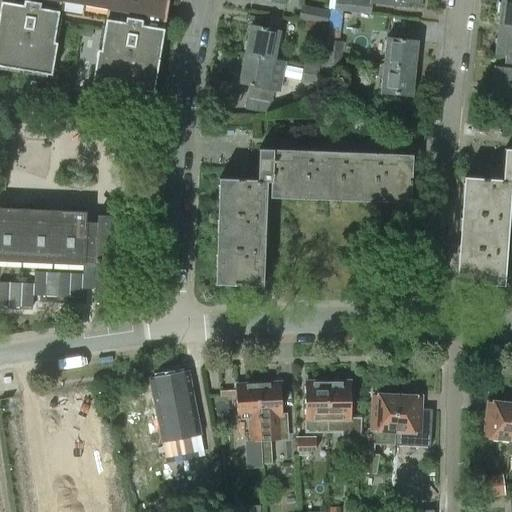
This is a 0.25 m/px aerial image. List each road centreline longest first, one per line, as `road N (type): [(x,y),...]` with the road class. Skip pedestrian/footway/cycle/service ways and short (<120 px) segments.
road 1 (residential): [(177,329),(183,99),(202,0)]
road 2 (residential): [(445,321),(436,288),(462,0)]
road 3 (residential): [(177,329),(308,319),(445,321)]
road 4 (residential): [(452,511),(453,354),(445,321)]
road 5 (residential): [(0,355),(177,329)]
road 6 (unknown): [(106,511),(112,490),(82,343)]
road 7 (unknown): [(33,350),(55,511)]
